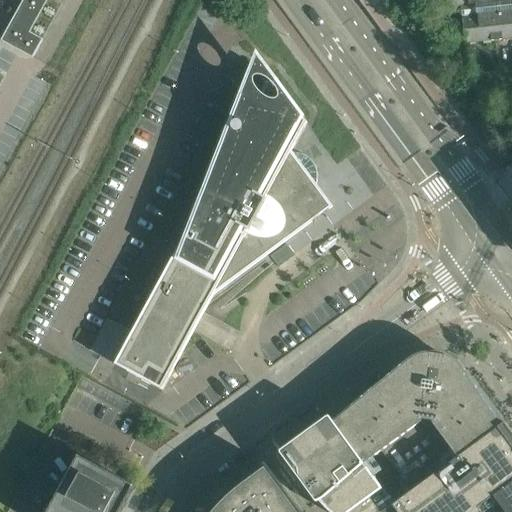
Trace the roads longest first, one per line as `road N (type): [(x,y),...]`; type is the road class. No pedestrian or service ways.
road 1 (tertiary): [(163,511),(184,473),(485,255)]
road 2 (secondary): [(295,0),(485,255)]
road 3 (secondary): [(509,238),(338,0)]
